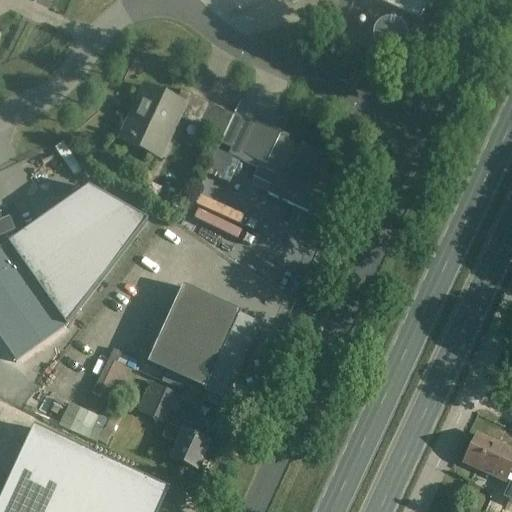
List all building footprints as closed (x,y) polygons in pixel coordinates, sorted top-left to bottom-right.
[(365,0),(418,25),(429,0),(365,0)] [(176,103),(144,88),(120,139),(159,158),(172,131),(178,117),(223,137),(233,115),(181,91),(176,103)] [(276,133),(246,118),(232,148),(242,153),(239,158),(259,168),(254,178),(272,186),(268,194),(314,217),(323,199),(314,194),(330,160),(303,146),(301,149),(292,145),(294,142),(291,140),(291,136),(285,133),(278,138),(275,136),(276,133)] [(88,189),(6,247),(3,239),(12,235),(8,225),(1,228),(0,226),(0,342),(16,364),(66,329),(147,223),(88,189)] [(182,288),(147,366),(204,392),(224,401),(258,327),(259,328),(260,327),(239,317),(240,314),(182,288)] [(111,350),(96,394),(119,402),(134,358),(111,350)] [(150,385),(138,412),(163,424),(169,412),(174,415),(179,403),(181,399),(150,385)] [(96,442),(107,420),(71,403),(60,425),(96,442)] [(181,434),(169,428),(164,438),(177,444),(170,460),(196,472),(209,444),(182,432),(181,434)] [(0,511),(159,511),(169,492),(33,429),(0,500),(0,511)] [(511,451),(477,436),(464,464),(507,483),(511,485),(511,451)] [(498,511),(511,511),(511,502),(504,499),(498,511)]
